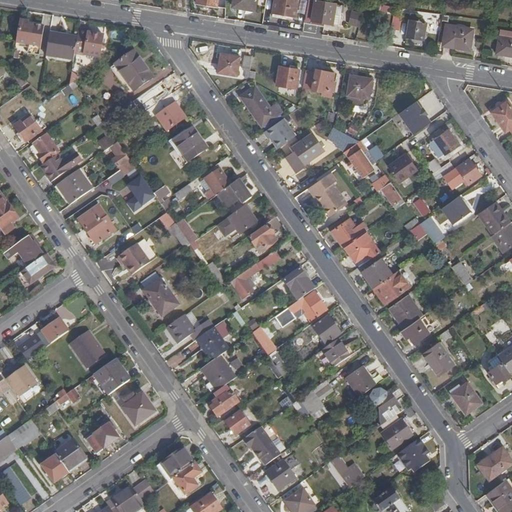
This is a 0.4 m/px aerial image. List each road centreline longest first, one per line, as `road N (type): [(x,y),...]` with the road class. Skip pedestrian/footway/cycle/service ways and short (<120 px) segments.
road 1 (unclassified): [(165,21),(169,43),(452,450)]
road 2 (tertiary): [(445,70),(165,21)]
road 3 (residential): [(185,417),(85,273)]
road 4 (residential): [(53,511),(185,417)]
road 5 (residential): [(85,273),(0,151)]
road 6 (tertiary): [(165,21),(33,0)]
road 7 (residential): [(511,181),(451,93),(445,70)]
